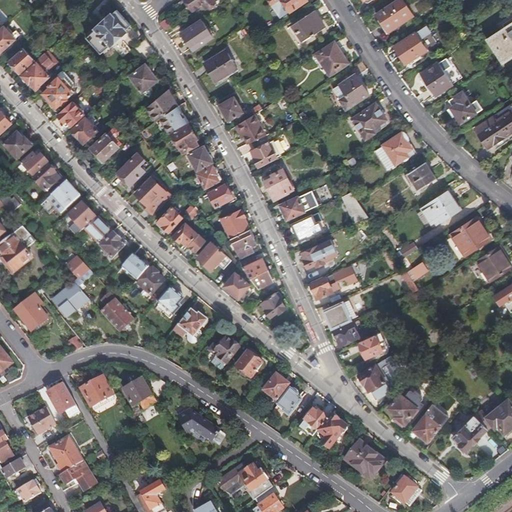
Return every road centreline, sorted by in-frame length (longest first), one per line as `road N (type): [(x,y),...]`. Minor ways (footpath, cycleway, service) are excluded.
road 1 (residential): [(338,392),(159,250),(0,80)]
road 2 (residential): [(143,16),(230,151),(338,392)]
road 3 (residential): [(46,375),(96,352),(153,363),(377,511)]
road 4 (residential): [(335,0),(415,116),(511,207)]
road 5 (residential): [(464,499),(338,392)]
road 6 (residential): [(67,511),(3,398)]
